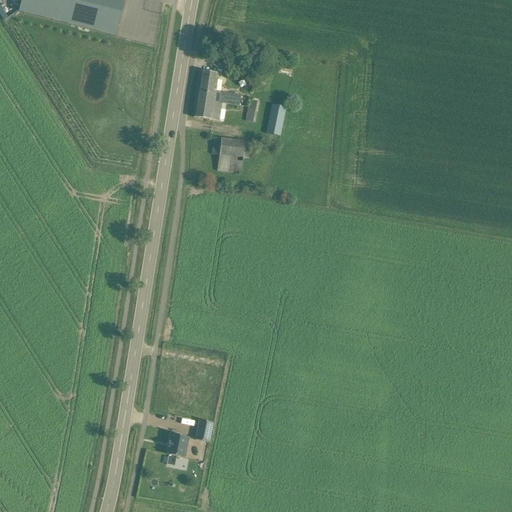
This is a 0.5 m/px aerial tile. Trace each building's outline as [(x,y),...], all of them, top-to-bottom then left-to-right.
[(21,0),(18,12),(116,37),(125,0),(21,0)] [(200,72),(197,92),(214,95),(213,103),(221,104),(223,93),(215,92),(218,75),(200,72)] [(197,92),(193,117),(219,122),(221,104),(213,103),(214,95),(197,92)] [(245,121),(255,123),(259,103),(250,101),(245,121)] [(266,134),(280,137),(286,108),(272,105),(266,134)] [(212,154),(219,155),(221,139),(213,138),(212,154)] [(241,174),(243,158),(219,155),(217,171),(241,174)] [(199,421),(195,440),(210,443),(214,423),(199,421)] [(168,457),(182,460),(187,436),(174,434),(173,435),(171,435),(169,443),(167,448),(168,448),(166,455),(168,455),(168,457)]
